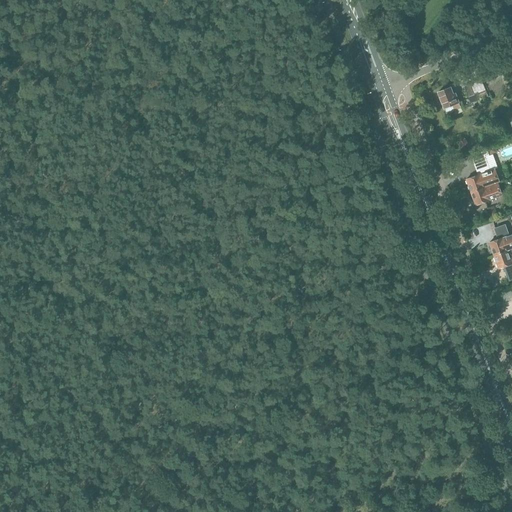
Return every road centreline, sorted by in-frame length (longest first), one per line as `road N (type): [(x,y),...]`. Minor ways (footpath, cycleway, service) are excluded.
road 1 (primary): [(382,86),(511,430)]
road 2 (unclassified): [(511,378),(402,79)]
road 3 (unclassified): [(369,119),(325,0)]
